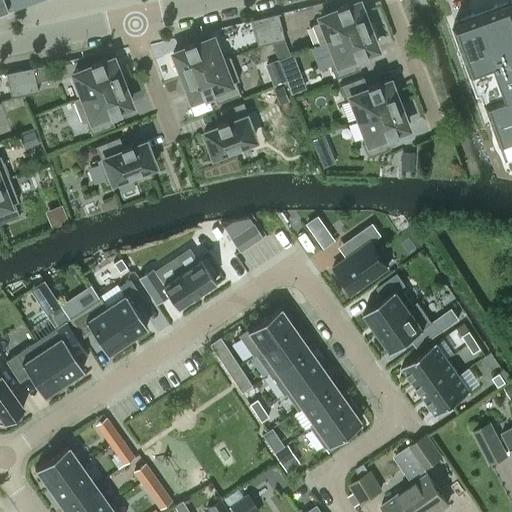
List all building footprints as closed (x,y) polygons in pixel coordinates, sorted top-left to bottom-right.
[(12,9),(35,0),(0,0),(0,12),(4,11),(5,12),(6,11),(5,10),(12,8),(12,9)] [(471,14),(454,20),(487,109),(491,108),(511,167),(511,0),(510,0),(498,5),(497,4),(471,13),(471,14)] [(318,46),(327,42),(369,25),(363,10),(360,11),(357,3),(346,7),(345,5),(334,9),(335,12),(318,18),(320,22),(311,26),(318,46)] [(276,14),(263,18),(270,44),(283,41),(276,14)] [(263,18),(251,21),(257,47),(270,44),(263,18)] [(369,25),(327,42),(336,64),(331,66),(336,79),(359,70),(355,60),(365,56),(364,53),(375,49),(371,40),(374,39),(369,25)] [(178,78),(219,62),(210,39),(193,46),(192,44),(181,48),(182,50),(172,54),(175,63),(172,64),(178,78)] [(219,62),(178,78),(184,93),(186,92),(190,101),(201,96),(201,99),(211,95),(215,105),(239,96),(234,83),(238,82),(229,59),(219,62)] [(72,76),(81,98),(122,82),(117,68),(114,69),(111,60),(100,65),(99,62),(88,66),(89,69),(72,76)] [(31,70),(18,72),(23,97),(36,94),(31,70)] [(18,72),(5,75),(10,100),(23,97),(18,72)] [(358,119),(400,104),(394,89),(391,91),(388,82),(377,86),(376,84),(366,88),(362,77),(339,87),(344,100),(349,98),(358,119)] [(301,78),(286,83),(291,95),(305,90),(301,78)] [(122,82),(81,98),(71,102),(81,126),(85,124),(90,137),(113,127),(109,117),(119,113),(118,111),(129,107),(125,98),(128,97),(122,82)] [(243,104),(219,113),(223,123),(213,127),(214,129),(203,133),(206,142),(203,143),(208,156),(211,154),(212,157),(234,148),(235,151),(251,145),(250,142),(252,141),(244,119),(247,118),(243,104)] [(400,104),(358,119),(367,143),(362,145),(367,158),(390,149),(386,139),(396,135),(395,132),(406,128),(402,119),(405,118),(400,104)] [(322,136),(310,141),(314,150),(325,145),(322,136)] [(118,139),(94,148),(99,161),(95,162),(105,186),(115,182),(116,185),(132,179),(130,176),(153,167),(152,165),(155,163),(149,151),(146,152),(143,143),(130,148),(130,146),(122,149),(118,139)] [(0,181),(8,178),(0,156),(0,181)] [(8,178),(0,181),(0,224),(19,217),(14,204),(18,203),(8,178)] [(388,267),(369,241),(379,234),(370,222),(361,229),(350,237),(359,249),(332,268),(351,294),(388,267)] [(231,239),(232,240),(240,253),(262,238),(254,225),(254,224),(253,225),(237,236),(231,239)] [(332,239),(326,230),(316,237),(322,246),(332,239)] [(120,258),(113,262),(118,271),(125,266),(120,258)] [(169,294),(176,306),(215,280),(200,259),(163,284),(152,267),(138,277),(155,303),(169,294)] [(363,311),(377,330),(417,301),(413,303),(400,286),(404,283),(396,272),(377,286),(384,296),(363,311)] [(129,278),(99,298),(126,339),(147,326),(133,305),(142,298),(129,278)] [(126,339),(99,298),(69,318),(81,336),(91,330),(106,353),(126,339)] [(417,301),(377,330),(391,350),(410,336),(417,346),(439,331),(417,301)] [(246,329),(239,334),(253,354),(254,353),(293,326),(279,306),(246,329)] [(66,320),(36,340),(60,377),(63,382),(70,377),(83,368),(76,358),(86,352),(66,320)] [(254,353),(268,372),(306,345),(293,326),(254,353)] [(469,330),(462,335),(468,343),(475,338),(469,330)] [(475,338),(468,343),(473,352),(480,347),(475,339),(475,338)] [(60,377),(36,340),(5,360),(17,377),(19,380),(23,377),(29,373),(31,377),(43,395),(63,382),(60,377)] [(403,366),(414,383),(449,359),(437,342),(438,342),(437,341),(401,366),(402,367),(403,366)] [(272,377),(281,391),(301,377),(320,364),(306,345),(268,372),(272,377)] [(238,365),(232,357),(222,363),(228,372),(238,365)] [(449,359),(414,383),(425,398),(460,374),(449,359)] [(285,392),(297,408),(333,382),(329,377),(320,364),(301,377),(281,391),(283,393),(285,392)] [(244,374),(238,365),(228,372),(234,381),(244,374)] [(499,372),(493,377),(494,380),(498,385),(505,381),(499,372)] [(2,377),(0,374),(0,416),(3,421),(23,407),(2,377)] [(470,389),(460,374),(425,398),(436,413),(435,413),(436,414),(471,389),(470,388),(470,389)] [(309,426),(310,427),(346,401),(333,382),(297,408),(298,409),(301,407),(313,423),(309,426)] [(256,399),(249,403),(255,412),(262,407),(256,399)] [(346,401),(310,427),(324,447),(360,421),(346,401)] [(262,407),(255,412),(261,421),(268,416),(262,407)] [(490,421),(473,430),(490,462),(507,453),(490,421)] [(511,426),(502,431),(511,449),(511,450),(511,451),(511,426)] [(110,444),(120,437),(113,427),(103,434),(110,444)] [(410,448),(424,467),(441,456),(427,436),(410,448)] [(127,447),(120,437),(110,444),(117,454),(127,447)] [(280,440),(271,447),(275,453),(284,446),(280,440)] [(67,444),(34,467),(50,489),(82,465),(67,444)] [(284,446),(275,453),(281,463),(293,455),(286,445),(284,446)] [(140,466),(134,471),(141,481),(148,476),(153,473),(145,463),(140,466)] [(82,465),(50,489),(64,509),(95,484),(82,465)] [(360,478),(350,485),(355,492),(361,502),(371,495),(381,488),(370,471),(361,477),(360,478)] [(148,476),(141,481),(148,491),(155,486),(160,483),(153,473),(148,476)] [(388,511),(434,511),(448,503),(428,473),(383,504),(388,511)] [(95,484),(64,509),(65,511),(98,511),(109,504),(95,484)] [(234,511),(242,511),(254,504),(247,494),(230,506),(234,511)] [(227,511),(219,499),(206,507),(209,511),(227,511)]
